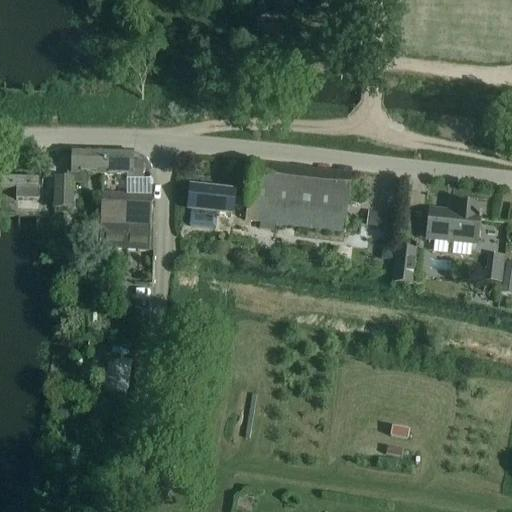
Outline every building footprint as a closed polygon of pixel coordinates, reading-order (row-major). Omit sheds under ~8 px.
[(85,176),(106,177),(106,176),(107,151),(72,150),(71,173),(67,173),(66,179),(55,178),(54,210),(72,210),(73,185),(85,185),(85,176)] [(106,176),(106,177),(127,177),(127,180),(143,180),(143,162),(133,162),(134,152),(107,151),(106,176)] [(234,192),(192,187),(188,227),(215,229),(216,214),(233,216),(234,206),(247,207),(246,221),(259,222),(258,230),(273,232),(274,224),(345,231),(351,175),(252,164),(249,195),(234,193),(234,192)] [(0,178),(0,189),(16,189),(16,200),(38,200),(39,179),(0,178)] [(127,180),(126,194),(150,195),(150,180),(143,180),(127,180)] [(99,249),(149,252),(151,195),(150,195),(126,194),(102,193),(99,249)] [(428,209),(425,242),(476,247),(479,215),(480,207),(476,206),(452,204),(451,212),(428,209)] [(368,212),(366,227),(394,230),(396,215),(384,214),(368,212)] [(411,286),(415,250),(396,248),(392,284),(411,286)] [(484,282),(501,284),(504,257),(487,255),(484,282)] [(511,295),(511,263),(505,263),(501,294),(511,295)] [(87,331),(86,339),(98,340),(99,332),(87,331)] [(109,360),(103,397),(125,400),(131,364),(109,360)] [(247,392),(241,391),(233,441),(239,442),(247,392)] [(258,395),(252,394),(245,438),(250,439),(258,395)]
